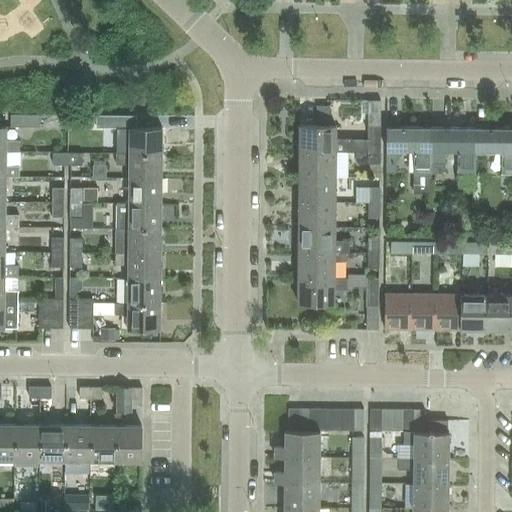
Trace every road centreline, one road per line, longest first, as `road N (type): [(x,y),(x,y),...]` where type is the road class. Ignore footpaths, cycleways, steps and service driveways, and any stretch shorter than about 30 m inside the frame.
road 1 (unclassified): [(237,371),(238,69)]
road 2 (unclassified): [(511,71),(238,69)]
road 3 (residential): [(485,379),(237,371)]
road 4 (residential): [(0,365),(237,371)]
road 5 (unclassified): [(237,511),(237,371)]
road 6 (residential): [(485,379),(485,511)]
